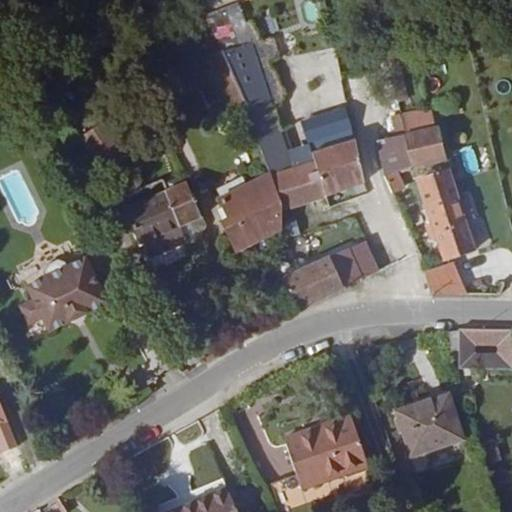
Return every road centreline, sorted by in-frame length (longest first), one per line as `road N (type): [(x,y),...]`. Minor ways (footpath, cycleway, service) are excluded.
road 1 (unclassified): [(0,505),(280,335),(356,311),(511,312)]
road 2 (unknown): [(296,71),(330,86),(358,118),(387,240),(388,311)]
